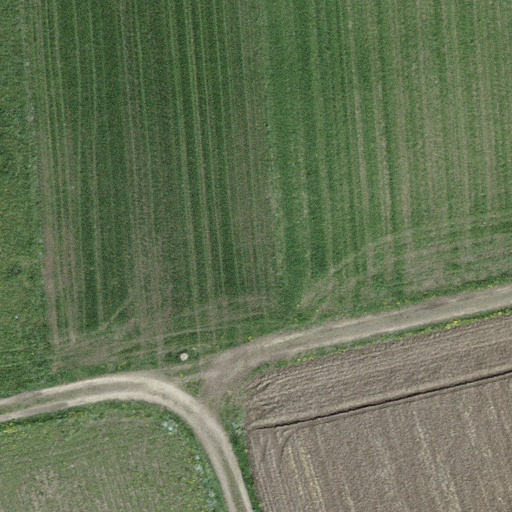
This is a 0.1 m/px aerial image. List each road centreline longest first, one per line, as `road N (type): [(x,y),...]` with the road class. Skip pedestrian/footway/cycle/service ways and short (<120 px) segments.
road 1 (track): [(0,424),(511,306)]
road 2 (track): [(157,390),(199,398),(230,416),(259,454),(279,511)]
